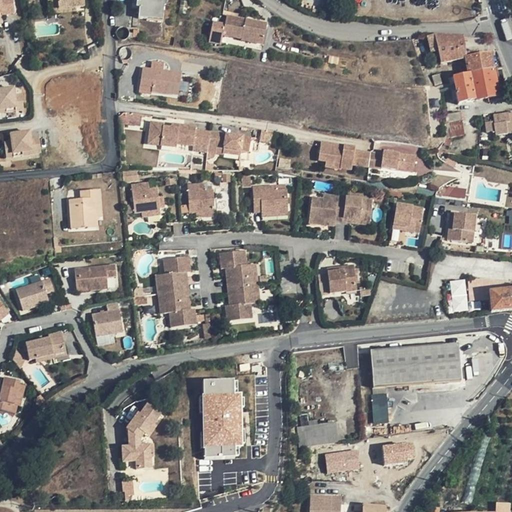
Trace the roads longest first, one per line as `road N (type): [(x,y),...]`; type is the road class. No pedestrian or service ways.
road 1 (residential): [(108,104),(373,145)]
road 2 (residential): [(265,0),(327,31),(500,25)]
road 3 (residential): [(274,343),(271,482),(260,498),(211,511)]
road 4 (residential): [(511,321),(320,338)]
road 5 (secondary): [(511,373),(404,511)]
road 6 (residential): [(274,343),(136,360),(105,376)]
road 7 (residential): [(0,178),(108,166),(108,104)]
road 8 (residential): [(108,60),(30,75),(35,118),(0,125)]
road 9 (residential): [(0,347),(9,330),(74,317),(105,376)]
road 10 (residential): [(105,376),(57,401),(0,460)]
road 11 (residential): [(165,241),(297,241)]
road 12 (unknown): [(477,416),(348,431)]
